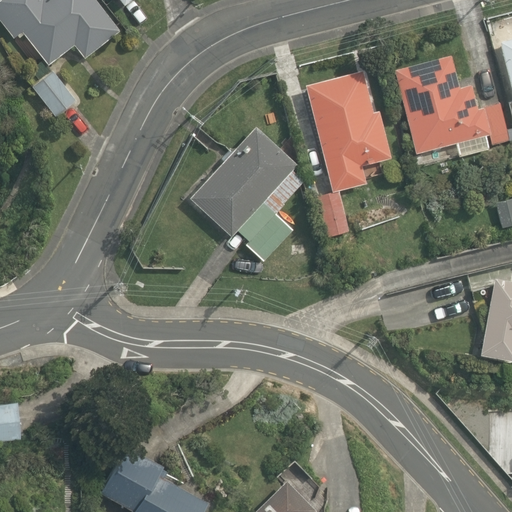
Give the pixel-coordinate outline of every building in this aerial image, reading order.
[(0,0),(0,16),(15,37),(23,31),(50,64),(75,44),(87,57),(122,28),(99,0),(0,0)] [(511,37),(500,40),(511,89),(511,37)] [(492,143),(509,139),(500,102),(478,108),(471,83),(460,86),(452,54),(396,68),(417,152),(456,142),(460,156),(491,148),(487,134),(490,133),(492,143)] [(363,69),(305,83),(333,191),(367,182),(363,164),(392,157),(380,109),(374,110),(363,69)] [(77,99),(54,70),(33,86),(56,115),(77,99)] [(256,124),(190,196),(232,236),(238,229),(250,240),(246,243),(264,260),(294,228),(276,213),(306,180),(294,170),(299,163),(256,124)] [(511,279),(495,277),(481,353),(511,359),(511,279)] [(0,441),(22,439),(18,399),(0,401),(0,441)] [(202,511),(209,500),(165,474),(169,467),(163,464),(164,461),(129,441),(100,490),(133,508),(130,511),(202,511)] [(311,511),(317,507),(287,477),(250,511),(311,511)]
